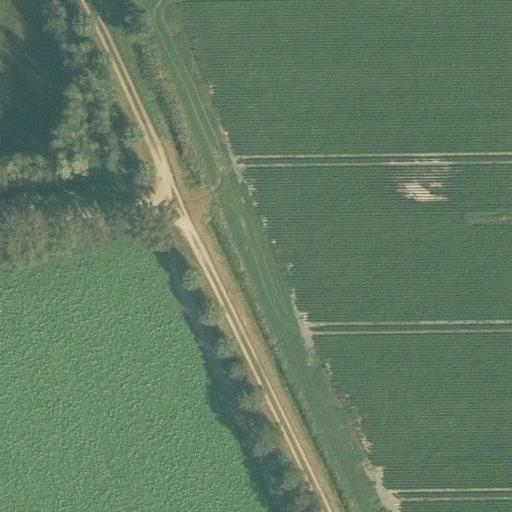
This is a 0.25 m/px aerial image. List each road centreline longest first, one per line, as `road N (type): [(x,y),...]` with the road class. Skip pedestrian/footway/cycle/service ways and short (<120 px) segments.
road 1 (track): [(85,0),(322,511)]
road 2 (unclassified): [(0,227),(155,210),(177,200)]
